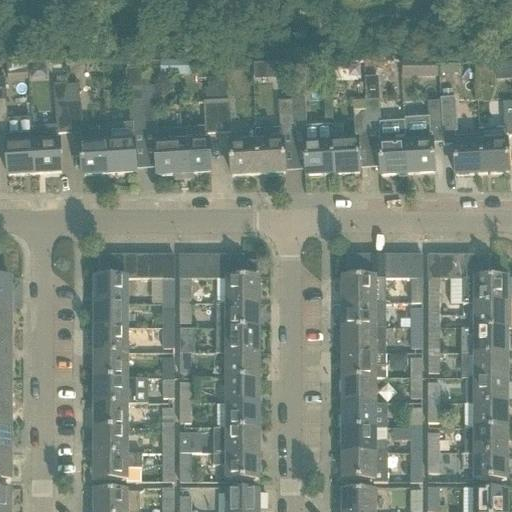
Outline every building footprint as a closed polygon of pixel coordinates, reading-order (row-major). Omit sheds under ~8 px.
[(286,63),(270,64),(271,80),(287,79),(286,63)] [(425,63),(425,79),(437,79),(437,63),(425,63)] [(140,70),(126,71),(127,90),(128,90),(129,104),(131,126),(131,135),(133,135),(144,135),(142,103),(141,89),(140,70)] [(225,83),(216,83),(217,88),(217,103),(219,134),(232,133),(230,102),(226,102),(225,83)] [(56,86),(54,86),(55,104),(56,128),(57,135),(58,135),(70,135),(68,103),(67,87),(67,85),(56,86)] [(79,86),(67,87),(68,103),(70,135),(80,134),(82,134),(80,102),(79,86)] [(155,88),(141,89),(142,103),(144,135),(156,134),(158,134),(155,88)] [(206,103),(205,104),(206,128),(207,135),(208,135),(219,134),(217,103),(217,88),(208,89),(205,89),(206,103)] [(303,88),(291,89),(292,103),(293,134),(294,147),(304,146),(304,133),(306,133),(306,129),(306,126),(304,102),(303,88)] [(455,99),(441,100),(441,103),(443,134),(444,143),(444,147),(454,147),(453,138),(455,138),(454,133),(457,133),(455,99)] [(379,102),(367,103),(369,134),(369,145),(379,144),(378,133),(381,133),(381,124),(379,102)] [(292,103),(279,104),(281,130),(281,135),(283,135),(293,134),(292,103)] [(367,103),(354,104),(356,135),(369,134),(367,103)] [(441,103),(428,104),(429,119),(430,135),(432,135),(432,143),(444,143),(443,134),(441,103)] [(511,103),(502,104),(504,127),(504,130),(504,135),(506,135),(511,134),(511,103)] [(429,119),(405,120),(405,123),(406,132),(406,145),(408,176),(434,174),(432,143),(432,135),(430,135),(429,119)] [(7,136),(6,137),(7,146),(6,146),(8,177),(35,176),(32,129),(31,120),(7,122),(8,133),(7,133),(7,136)] [(381,133),(378,133),(379,144),(379,146),(380,169),(381,177),(399,176),(407,176),(408,176),(406,145),(406,132),(405,123),(381,124),(381,133)] [(131,126),(106,128),(107,132),(109,176),(136,174),(136,170),(133,135),(131,135),(131,126)] [(342,127),(331,128),(334,176),(360,174),(359,171),(359,170),(358,144),(356,144),(346,144),(343,144),(342,127)] [(47,128),(32,129),(35,176),(61,174),(59,143),(58,143),(58,135),(57,135),(56,128),(47,128)] [(186,129),(181,132),(184,176),(193,175),(210,174),(209,143),(208,135),(207,135),(206,128),(186,129)] [(306,133),(304,133),(304,146),(306,171),(306,172),(306,178),(334,176),(331,128),(306,129),(306,133)] [(281,130),(256,132),(257,145),(258,176),(285,174),(285,173),(283,143),(283,135),(281,135),(281,130)] [(504,130),(480,131),(480,137),(483,176),(509,174),(506,135),(504,135),(504,130)] [(82,134),(80,134),(80,140),(83,178),(109,176),(107,132),(82,134)] [(167,137),(155,138),(155,146),(157,177),(184,176),(181,132),(169,132),(167,132),(167,137)] [(455,138),(453,138),(454,147),(455,177),(483,176),(480,137),(455,138)] [(257,145),(230,147),(232,177),(258,176),(257,145)] [(111,280),(111,257),(99,257),(99,280),(111,280)] [(111,257),(111,280),(124,281),(124,257),(111,257)] [(136,257),(124,257),(124,281),(126,281),(137,281),(136,257)] [(149,257),(136,257),(137,281),(149,281),(149,257)] [(149,257),(149,281),(162,281),(162,257),(149,257)] [(174,257),(162,257),(162,281),(163,281),(174,281),(174,257)] [(192,280),(192,257),(180,257),(180,280),(191,280),(192,280)] [(192,257),(192,280),(205,280),(205,257),(192,257)] [(205,257),(205,280),(218,280),(218,257),(205,257)] [(218,280),(227,280),(230,280),(230,257),(218,257),(218,280)] [(230,257),(230,280),(243,280),(242,257),(230,257)] [(372,281),(372,257),(347,257),(347,280),(372,281)] [(384,257),(372,257),(372,281),(374,281),(384,281),(384,257)] [(384,257),(384,281),(397,281),(397,257),(384,257)] [(409,281),(409,257),(397,257),(397,281),(409,281)] [(409,281),(411,281),(422,281),(422,257),(409,257),(409,281)] [(440,281),(440,257),(428,257),(428,281),(439,281),(440,281)] [(453,257),(440,257),(440,281),(453,281),(453,257)] [(465,281),(465,257),(453,257),(453,281),(462,281),(465,281)] [(465,257),(465,281),(478,280),(478,257),(465,257)] [(478,257),(478,280),(490,280),(491,257),(478,257)] [(247,274),(258,274),(258,263),(247,263),(247,274)] [(0,305),(11,306),(11,280),(0,280),(0,305)] [(91,301),(91,306),(126,306),(126,281),(124,281),(111,280),(99,280),(95,280),(95,301),(91,301)] [(191,280),(180,280),(180,303),(185,303),(185,307),(191,307),(191,280)] [(258,280),(243,280),(230,280),(227,280),(227,305),(258,305),(258,280)] [(343,280),(343,305),(374,305),(374,281),(372,281),(347,280),(343,280)] [(462,281),(462,305),(506,305),(506,296),(508,296),(510,293),(510,280),(490,280),(478,280),(465,281),(462,281)] [(174,281),(163,281),(163,305),(174,305),(174,281)] [(411,281),(411,305),(422,305),(422,281),(411,281)] [(428,281),(428,285),(428,303),(433,303),(433,307),(439,307),(439,281),(428,281)] [(191,325),(191,307),(185,307),(185,303),(180,303),(180,325),(191,325)] [(439,331),(439,307),(433,307),(433,303),(428,303),(428,331),(439,331)] [(0,330),(11,331),(11,306),(0,305),(0,330)] [(174,311),(174,305),(163,305),(163,329),(169,329),(169,333),(174,333),(174,311)] [(216,307),(216,331),(258,331),(258,305),(227,305),(227,307),(216,307)] [(374,305),(343,305),(343,330),(386,330),(386,306),(374,306),(374,305)] [(506,331),(506,305),(462,305),(462,306),(475,306),(475,331),(506,331)] [(126,306),(91,306),(91,311),(95,311),(95,331),(126,331),(126,306)] [(416,332),(422,332),(422,310),(411,310),(411,328),(416,328),(416,332)] [(422,350),(422,332),(416,332),(416,328),(411,328),(411,350),(422,350)] [(174,351),(174,333),(169,333),(169,329),(163,329),(163,351),(174,351)] [(11,331),(0,330),(0,355),(11,356),(11,331)] [(343,330),(343,356),(385,356),(386,330),(343,330)] [(95,331),(95,356),(126,356),(126,331),(95,331)] [(258,356),(258,331),(216,331),(216,355),(227,356),(258,356)] [(439,331),(428,331),(428,354),(433,354),(433,358),(439,358),(439,331)] [(475,331),(475,356),(506,356),(506,331),(475,331)] [(180,336),(180,354),(185,354),(185,358),(191,358),(191,336),(180,336)] [(191,376),(191,358),(185,358),(185,354),(180,354),(180,376),(191,376)] [(433,354),(428,354),(428,376),(439,376),(439,358),(433,358),(433,354)] [(11,356),(0,355),(0,381),(11,381),(11,356)] [(95,356),(95,381),(126,381),(126,356),(95,356)] [(258,356),(227,356),(227,381),(258,381),(258,356)] [(343,356),(343,381),(374,381),(374,368),(385,368),(385,356),(343,356)] [(506,356),(475,356),(475,381),(506,381),(506,356)] [(169,383),(174,383),(174,361),(163,361),(163,379),(169,379),(169,383)] [(411,361),(411,379),(416,379),(416,383),(422,383),(422,361),(411,361)] [(174,401),(174,383),(169,383),(169,379),(163,379),(163,401),(174,401)] [(422,401),(422,383),(416,383),(416,379),(411,379),(411,401),(422,401)] [(0,381),(0,406),(11,406),(11,381),(0,381)] [(95,406),(126,406),(136,406),(136,381),(126,381),(95,381),(95,406)] [(258,381),(227,381),(227,406),(258,406),(258,381)] [(343,381),(343,406),(374,406),(374,381),(343,381)] [(506,381),(475,381),(466,381),(466,406),(475,406),(506,406),(506,381)] [(185,408),(191,408),(191,386),(180,386),(180,404),(185,404),(185,408)] [(428,386),(428,404),(433,404),(433,408),(439,408),(439,386),(428,386)] [(191,426),(191,408),(185,408),(185,404),(180,404),(180,426),(191,426)] [(439,426),(439,408),(433,408),(433,404),(428,404),(428,426),(439,426)] [(0,406),(0,431),(11,431),(11,406),(0,406)] [(126,406),(95,406),(95,431),(126,431),(126,406)] [(258,431),(258,406),(227,406),(227,431),(258,431)] [(343,406),(343,431),(374,431),(374,406),(343,406)] [(475,406),(475,431),(506,431),(506,406),(475,406)] [(163,411),(163,429),(169,429),(169,433),(174,433),(174,411),(163,411)] [(411,411),(411,429),(416,429),(416,433),(422,433),(422,411),(411,411)] [(174,456),(174,433),(169,433),(169,429),(163,429),(163,456),(174,456)] [(416,429),(411,429),(411,456),(422,456),(422,433),(416,433),(416,429)] [(11,431),(0,431),(0,456),(11,456),(11,431)] [(126,431),(95,431),(95,456),(126,456),(126,431)] [(258,431),(227,431),(217,431),(217,456),(227,456),(258,456),(258,431)] [(343,431),(343,456),(374,456),(386,456),(386,443),(374,443),(374,431),(343,431)] [(506,431),(475,431),(465,431),(465,456),(506,456),(506,431)] [(185,458),(191,458),(191,436),(180,436),(180,454),(185,454),(185,458)] [(433,458),(439,458),(439,436),(428,436),(428,454),(433,454),(433,458)] [(180,454),(180,476),(180,485),(191,485),(191,458),(185,458),(185,454),(180,454)] [(433,454),(428,454),(428,476),(439,476),(439,458),(433,458),(433,454)] [(11,456),(0,456),(0,481),(10,482),(11,456)] [(95,482),(126,482),(126,471),(141,471),(141,456),(126,456),(95,456),(95,482)] [(174,456),(163,456),(163,485),(174,485),(174,456)] [(227,456),(217,456),(213,456),(213,467),(227,467),(227,482),(258,482),(258,456),(227,456)] [(374,456),(343,456),(343,481),(370,481),(370,485),(387,485),(387,456),(386,456),(374,456)] [(411,456),(411,476),(411,486),(422,486),(422,456),(411,456)] [(506,456),(465,456),(462,457),(462,471),(475,471),(475,482),(506,482),(506,456)] [(428,490),(427,511),(438,511),(439,490),(428,490)] [(163,491),(163,494),(162,511),(173,511),(174,491),(163,491)] [(0,493),(0,511),(10,511),(11,494),(0,493)] [(138,511),(139,494),(126,494),(95,494),(95,511),(138,511)] [(227,511),(258,511),(258,494),(227,494),(227,511)] [(343,511),(374,511),(374,494),(343,494),(343,511)] [(421,511),(422,494),(411,494),(410,511),(421,511)] [(475,511),(506,511),(506,494),(475,494),(475,511)] [(190,511),(191,499),(180,499),(179,511),(190,511)]
